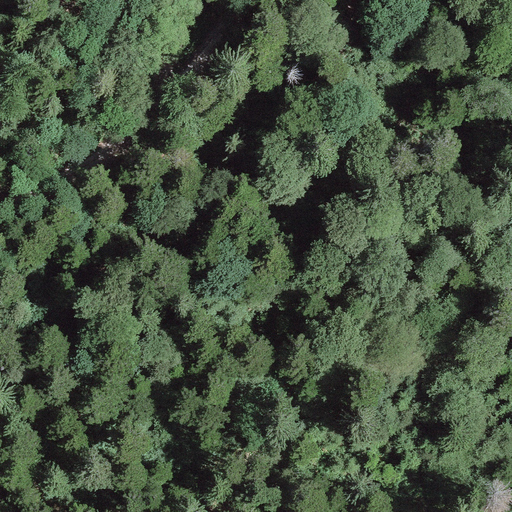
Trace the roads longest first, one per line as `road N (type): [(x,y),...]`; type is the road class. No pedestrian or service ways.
road 1 (track): [(0,213),(126,138),(203,69),(241,0)]
road 2 (track): [(147,118),(192,0)]
